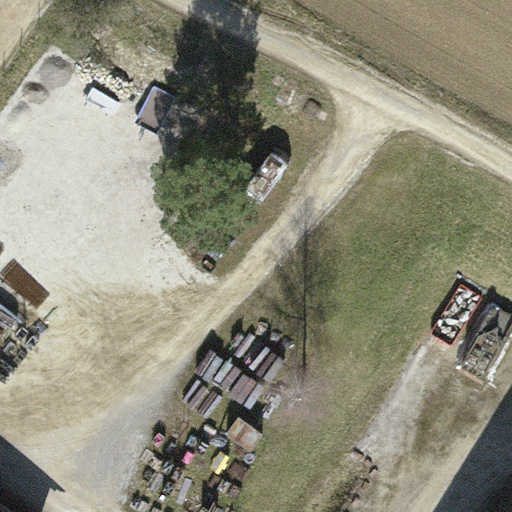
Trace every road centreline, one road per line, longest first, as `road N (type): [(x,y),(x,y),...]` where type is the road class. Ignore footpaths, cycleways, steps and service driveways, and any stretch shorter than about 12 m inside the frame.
road 1 (track): [(397,142),(83,490)]
road 2 (track): [(118,0),(511,206)]
